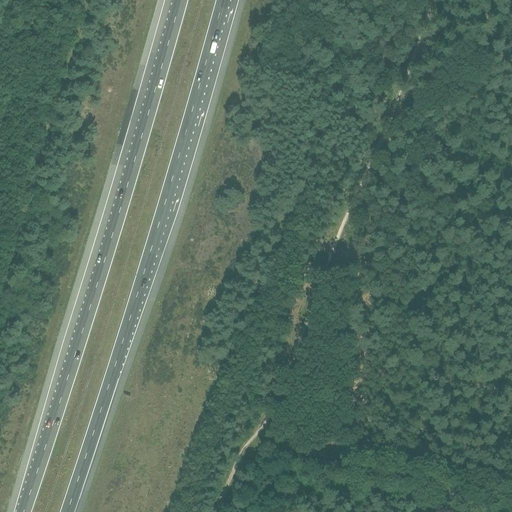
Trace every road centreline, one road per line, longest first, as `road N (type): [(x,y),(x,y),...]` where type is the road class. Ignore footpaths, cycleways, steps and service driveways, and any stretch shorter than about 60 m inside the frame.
road 1 (motorway): [(179,0),(22,511)]
road 2 (motorway): [(66,511),(222,0)]
road 3 (unclassified): [(511,489),(267,443),(248,447)]
road 4 (track): [(511,363),(426,472)]
